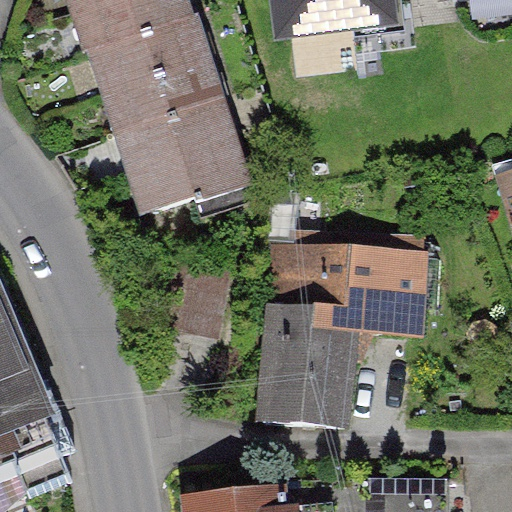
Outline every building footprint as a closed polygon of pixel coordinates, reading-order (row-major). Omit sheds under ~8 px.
[(128,0),(67,0),(74,18),(128,0)] [(199,23),(191,0),(128,0),(74,18),(88,61),(199,23)] [(405,42),(399,0),(272,0),(281,59),(405,42)] [(511,4),(511,0),(438,0),(440,14),(511,4)] [(214,66),(199,23),(88,61),(103,103),(214,66)] [(228,108),(214,66),(103,103),(117,145),(228,108)] [(242,150),(228,108),(117,145),(131,188),(242,150)] [(257,193),(242,150),(131,188),(146,230),(257,193)] [(511,164),(498,169),(511,212),(511,164)] [(268,308),(360,315),(421,319),(425,250),(272,239),(268,308)] [(194,330),(226,333),(231,275),(199,272),(194,330)] [(0,511),(76,480),(0,297),(0,511)] [(260,422),(352,429),(360,315),(268,308),(260,422)] [(291,511),(289,486),(180,498),(181,511),(291,511)]
